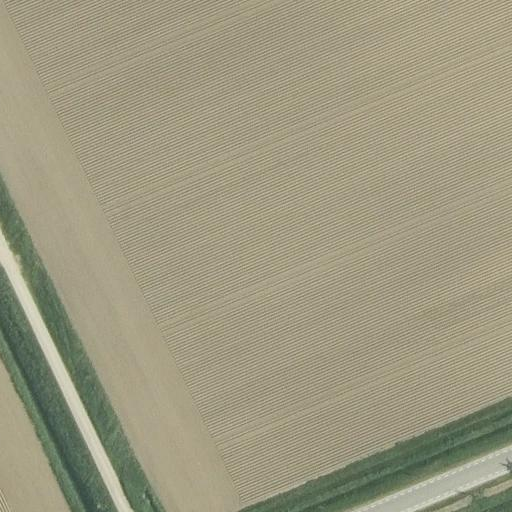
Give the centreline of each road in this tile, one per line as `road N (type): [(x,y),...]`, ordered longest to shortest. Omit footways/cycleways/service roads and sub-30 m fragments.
road 1 (unclassified): [(125,511),(0,245)]
road 2 (unclassified): [(511,463),(394,511)]
